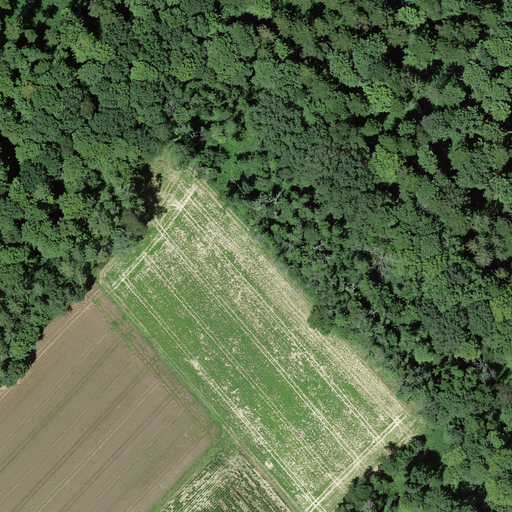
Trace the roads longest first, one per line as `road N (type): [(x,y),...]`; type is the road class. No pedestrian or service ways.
road 1 (track): [(158,511),(231,435),(99,275),(158,212),(156,145)]
road 2 (track): [(239,0),(168,96),(156,145)]
